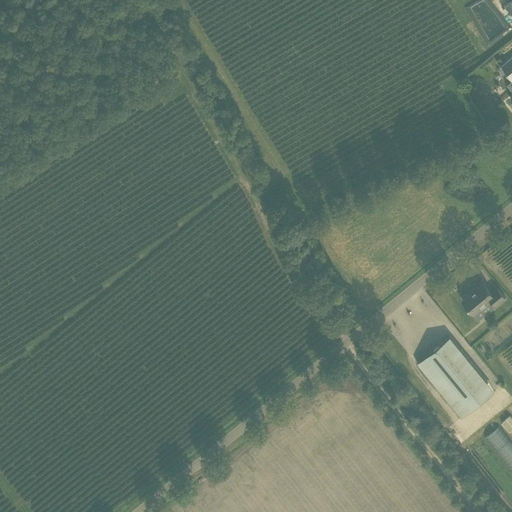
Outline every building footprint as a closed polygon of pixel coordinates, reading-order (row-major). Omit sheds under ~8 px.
[(511,56),(500,66),(511,80),(511,96),(510,98),(511,100),(511,56)] [(491,293),(483,283),(462,301),(474,315),(491,301),(496,308),(506,299),(497,288),(491,293)] [(455,410),(488,383),(450,336),(417,363),(455,410)] [(509,431),(511,428),(511,417),(509,415),(501,422),(509,431)] [(511,441),(500,425),(487,434),(511,469),(511,441)] [(511,481),(481,439),(470,448),(511,505),(511,481)]
